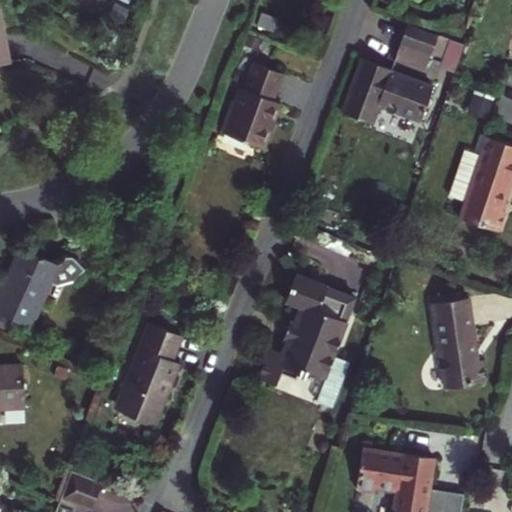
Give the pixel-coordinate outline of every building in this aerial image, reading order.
[(2,0),(0,0),(0,56),(13,54),(2,0)] [(445,25),(404,10),(391,45),(432,60),(445,25)] [(429,72),(356,45),(337,97),(365,107),(371,90),(377,92),(380,99),(387,101),(393,99),(416,107),(429,72)] [(289,63),(263,52),(235,125),(272,139),(291,91),(280,87),(289,63)] [(511,155),(511,143),(481,133),(474,156),(457,152),(443,197),(460,203),(454,218),(494,231),(502,208),(495,206),(511,155)] [(24,237),(0,291),(0,298),(39,315),(57,273),(62,275),(80,270),(90,259),(78,248),(71,246),(65,252),(64,255),(24,237)] [(323,277),(291,264),(281,289),(295,295),(289,310),(284,308),(277,325),(282,327),(277,341),(266,337),(254,367),(272,374),(277,363),(279,357),(303,366),(306,357),(323,364),(343,311),(314,300),(323,277)] [(430,300),(442,390),(480,385),(478,357),(474,358),(467,297),(430,300)] [(189,327),(156,314),(123,397),(166,414),(188,358),(178,354),(189,327)] [(26,354),(0,355),(0,395),(28,394),(26,354)] [(295,363),(279,357),(277,363),(293,369),(295,363)] [(298,379),(290,376),(286,385),(294,388),(298,379)] [(422,511),(431,458),(399,453),(398,457),(359,450),(351,490),(370,493),(372,488),(392,493),(388,511),(422,511)] [(104,472),(76,461),(65,489),(93,500),(104,472)] [(437,500),(434,511),(458,511),(460,498),(450,497),(449,502),(437,500)]
